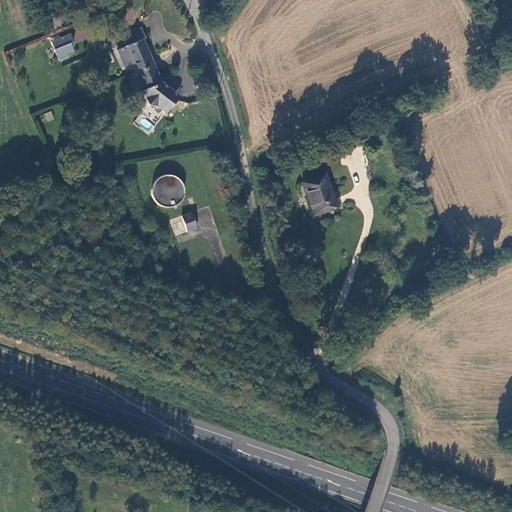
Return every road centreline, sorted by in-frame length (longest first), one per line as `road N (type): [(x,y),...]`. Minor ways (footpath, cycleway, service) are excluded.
road 1 (unclassified): [(186,0),(224,92),(285,309),(322,372),(393,430),(396,442),(371,511)]
road 2 (primary): [(423,511),(67,389)]
